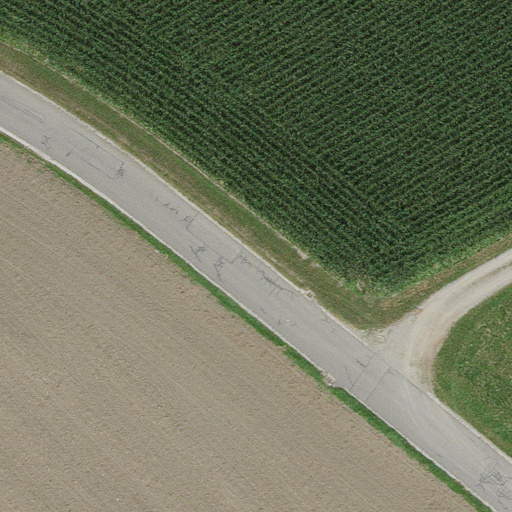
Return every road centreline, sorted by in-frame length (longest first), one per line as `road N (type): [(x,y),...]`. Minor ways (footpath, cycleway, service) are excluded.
road 1 (unclassified): [(511,496),(117,177),(0,103)]
road 2 (track): [(371,382),(442,306),(511,266)]
